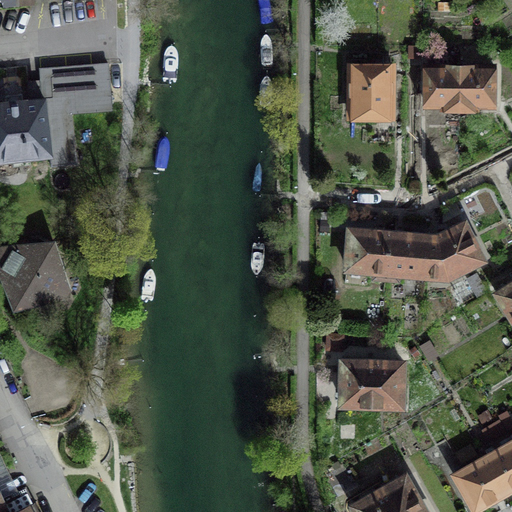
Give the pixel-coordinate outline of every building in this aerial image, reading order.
[(401,63),(358,62),(355,125),(399,127),(401,63)] [(47,90),(48,102),(58,101),(62,146),(76,145),(73,112),(115,109),(112,65),(46,71),(47,90)] [(468,68),(432,68),(431,120),(467,121),(468,68)] [(505,69),(468,68),(467,121),(504,121),(505,69)] [(48,102),(0,105),(0,166),(63,161),(62,146),(58,101),(48,102)] [(434,236),(428,236),(425,276),(449,277),(484,260),(466,218),(434,236)] [(345,270),(387,273),(391,232),(348,227),(345,270)] [(387,273),(425,276),(428,236),(391,232),(387,273)] [(0,249),(0,268),(22,316),(74,307),(79,299),(63,242),(0,249)] [(511,284),(490,296),(511,335),(511,284)] [(415,361),(344,359),(342,415),(413,417),(415,361)] [(38,511),(20,476),(0,435),(0,511),(38,511)] [(511,446),(489,459),(511,499),(511,446)] [(498,511),(511,504),(511,499),(489,459),(457,477),(476,511),(498,511)] [(435,511),(413,471),(353,504),(357,511),(435,511)]
